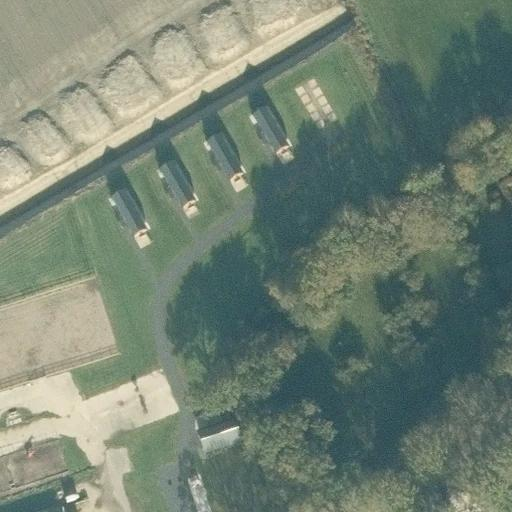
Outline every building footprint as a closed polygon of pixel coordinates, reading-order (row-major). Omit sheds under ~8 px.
[(266,111),(253,119),(276,159),(289,151),(266,111)] [(221,138),(207,146),(230,186),(243,178),(221,138)] [(173,166),(159,174),(182,213),(196,205),(173,166)] [(125,194),(111,202),(134,242),(148,234),(125,194)] [(428,204),(411,215),(418,225),(435,215),(428,204)] [(100,318),(95,364),(141,369),(149,300),(93,294),(91,317),(100,318)] [(206,456),(242,445),(236,424),(199,436),(206,456)] [(220,511),(207,459),(166,469),(176,511),(220,511)]
